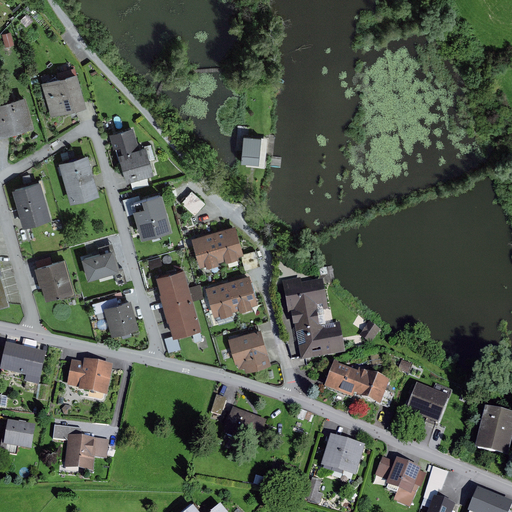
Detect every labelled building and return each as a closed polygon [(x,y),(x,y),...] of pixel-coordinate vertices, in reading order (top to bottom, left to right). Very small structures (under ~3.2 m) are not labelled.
[(77,70),(41,81),(52,115),(87,104),(77,70)] [(0,135),(33,126),(25,95),(0,102),(0,135)] [(134,126),(110,133),(116,153),(119,152),(127,180),(132,179),(135,188),(150,184),(149,178),(145,179),(144,175),(154,172),(146,144),(140,146),(134,126)] [(262,136),(246,134),(244,150),(260,152),(262,136)] [(60,161),(71,201),(100,193),(89,153),(60,161)] [(41,180),(13,188),(24,225),(52,217),(41,180)] [(194,189),(182,202),(197,215),(208,202),(194,189)] [(142,196),(144,203),(133,206),(142,236),(172,227),(162,190),(142,196)] [(236,224),(193,237),(201,266),(208,264),(208,266),(220,262),(220,261),(227,258),(227,260),(239,257),(239,255),(243,254),(247,269),(263,265),(258,249),(245,253),(236,224)] [(82,257),(89,278),(116,270),(120,285),(129,282),(125,266),(120,267),(113,242),(99,246),(101,251),(82,257)] [(41,285),(42,284),(47,299),(74,291),(64,257),(35,266),(41,285)] [(157,275),(162,291),(160,292),(168,319),(170,319),(174,336),(202,328),(185,267),(157,275)] [(1,269),(0,269),(0,305),(11,302),(1,269)] [(250,273),(207,286),(215,316),(222,314),(222,315),(234,312),(234,310),(241,308),(241,310),(253,306),(253,305),(259,303),(250,273)] [(297,325),(303,361),(346,353),(341,323),(326,326),(324,310),(330,309),(324,280),(303,283),(302,278),(284,281),(290,314),(292,313),(294,325),(297,325)] [(97,313),(107,310),(114,334),(139,326),(131,298),(120,301),(118,295),(94,302),(97,313)] [(383,330),(371,322),(361,335),(373,344),(383,330)] [(262,328),(230,337),(237,362),(239,362),(241,368),(246,366),(247,370),(272,363),(262,328)] [(47,352),(7,344),(1,371),(27,376),(26,382),(40,385),(47,352)] [(85,360),(85,363),(74,361),(69,386),(79,387),(79,391),(108,396),(114,365),(85,360)] [(340,363),(336,361),(326,386),(354,398),(356,394),(382,405),(392,381),(360,368),(359,372),(339,365),(340,363)] [(451,396),(419,384),(408,411),(440,424),(451,396)] [(218,396),(213,413),(223,416),(228,399),(218,396)] [(511,444),(511,413),(486,407),(476,449),(509,457),(511,444)] [(234,408),(225,433),(259,446),(269,421),(234,408)] [(5,441),(3,441),(1,451),(7,452),(8,446),(32,450),(36,426),(8,421),(5,441)] [(55,439),(69,441),(66,469),(94,472),(96,457),(109,459),(111,440),(83,437),(84,429),(56,426),(55,439)] [(332,435),(322,466),(357,476),(367,446),(332,435)] [(399,493),(396,500),(412,507),(421,486),(424,487),(429,474),(422,471),(423,469),(398,458),(397,462),(385,457),(377,476),(389,481),(388,485),(390,486),(389,489),(399,493)] [(436,497),(439,498),(441,490),(444,491),(451,472),(435,467),(425,498),(434,501),(436,497)] [(324,481),(314,478),(308,499),(322,503),(325,494),(320,493),(324,481)] [(511,496),(478,483),(466,511),(508,511),(511,504),(511,496)] [(429,511),(453,511),(457,505),(439,498),(436,497),(434,501),(429,511)] [(203,511),(196,502),(183,511),(226,511),(221,504),(211,511),(203,511)]
